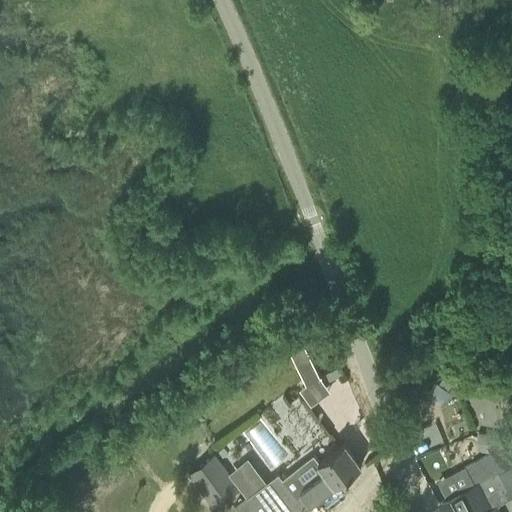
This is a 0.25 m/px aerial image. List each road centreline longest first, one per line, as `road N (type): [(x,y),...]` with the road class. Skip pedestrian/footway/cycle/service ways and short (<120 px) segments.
road 1 (unclassified): [(0,497),(323,252)]
road 2 (unclassified): [(418,511),(323,252)]
road 3 (unclassified): [(323,252),(219,0)]
